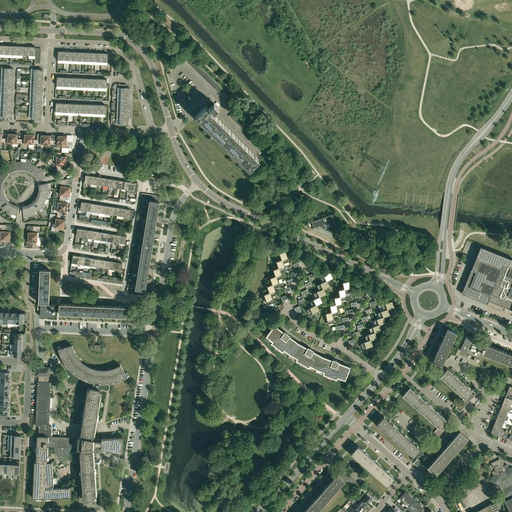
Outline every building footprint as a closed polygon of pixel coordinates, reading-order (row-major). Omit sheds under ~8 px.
[(206,106),(196,116),(249,169),(259,159),(213,113),(218,107),(214,102),(208,108),(206,106)] [(4,138),(4,142),(8,142),(8,143),(12,143),(13,134),(8,133),(8,138),(4,138)] [(13,134),(12,143),(17,143),(17,142),(21,142),(21,139),(17,139),(18,134),(13,134)] [(21,139),(21,142),(24,143),(24,144),(29,144),(29,134),(24,134),(24,139),(21,139)] [(29,134),(29,144),(34,144),(34,143),(37,143),(37,140),(34,139),(34,135),(29,134)] [(37,140),(37,143),(41,144),(45,145),(46,135),(41,135),(41,140),(37,140)] [(46,135),(45,145),(50,145),(50,147),(53,147),(53,144),(54,144),(54,140),(50,140),(51,135),(46,135)] [(53,144),(53,147),(62,147),(62,136),(57,136),(57,140),(57,141),(54,140),(54,144),(53,144)] [(62,136),(62,147),(70,148),(73,148),(73,141),(67,141),(67,140),(67,136),(62,136)] [(53,156),(53,160),(56,160),(66,161),(66,156),(61,156),(61,152),(58,152),(57,156),(56,156),(54,155),(53,156)] [(16,172),(18,172),(21,171),(21,162),(16,162),(15,160),(13,161),(16,172)] [(21,171),(24,172),(26,172),(29,160),(26,160),(26,162),(21,162),(21,171)] [(26,172),(27,172),(30,174),(35,166),(31,163),(32,162),(29,160),(26,172)] [(56,160),(56,165),(57,165),(57,172),(61,169),(61,167),(61,165),(66,166),(66,161),(56,160)] [(11,174),(15,173),(16,172),(13,161),(10,162),(11,164),(6,166),(11,174)] [(30,174),(34,177),(43,169),(41,167),(39,169),(35,166),(30,174)] [(10,175),(3,168),(0,172),(0,171),(0,174),(6,179),(10,175)] [(34,177),(37,181),(45,177),(43,173),(44,171),(43,169),(34,177)] [(67,182),(67,179),(59,181),(60,183),(62,184),(62,185),(61,185),(60,190),(70,192),(71,187),(69,186),(69,182),(67,182)] [(115,188),(114,194),(117,195),(117,191),(121,192),(121,189),(122,181),(116,180),(115,188)] [(135,183),(128,182),(127,190),(127,192),(137,193),(138,187),(134,187),(135,183)] [(39,190),(38,192),(37,195),(46,198),(48,193),(50,194),(50,191),(39,190)] [(59,195),(60,195),(60,198),(63,199),(64,195),(69,196),(70,192),(60,190),(59,195)] [(37,195),(36,198),(35,199),(45,206),(46,204),(44,203),(46,198),(37,195)] [(10,202),(7,199),(6,198),(0,201),(0,205),(3,209),(10,202)] [(58,202),(58,206),(67,208),(68,203),(63,202),(63,199),(60,198),(59,202),(58,202)] [(35,199),(34,200),(32,203),(37,210),(41,207),(42,208),(45,206),(35,199)] [(157,220),(157,217),(160,202),(159,202),(156,201),(154,201),(151,200),(150,200),(147,218),(157,220)] [(14,204),(12,203),(10,202),(3,209),(7,212),(6,213),(8,215),(14,204)] [(32,203),(29,204),(27,205),(31,216),(34,215),(33,213),(37,210),(32,203)] [(18,206),(15,205),(14,204),(8,215),(11,216),(12,214),(17,215),(18,206)] [(27,205),(22,206),(23,216),(28,215),(29,217),(31,216),(27,205)] [(57,211),(58,211),(57,215),(61,215),(61,212),(66,213),(67,208),(58,206),(57,211)] [(131,209),(124,208),(123,216),(129,217),(129,219),(132,220),(134,210),(131,210),(131,209)] [(304,224),(313,228),(318,226),(331,232),(333,238),(342,242),(332,214),(304,224)] [(56,218),(55,223),(65,224),(65,219),(60,219),(61,215),(57,215),(57,218),(56,218)] [(154,237),(154,234),(157,220),(147,218),(144,236),(154,237)] [(55,231),(58,231),(59,228),(64,229),(65,224),(55,223),(54,227),(55,228),(55,231)] [(6,225),(0,224),(0,230),(1,231),(1,235),(10,236),(10,231),(5,231),(6,225)] [(33,226),(33,232),(28,232),(28,237),(37,237),(38,232),(37,232),(37,229),(40,229),(40,226),(33,226)] [(0,246),(5,246),(5,240),(10,241),(10,236),(1,235),(0,240),(0,246)] [(151,255),(152,247),(154,237),(144,236),(141,253),(151,255)] [(33,242),(32,248),(39,248),(39,245),(36,245),(36,242),(37,242),(37,237),(28,237),(28,242),(33,242)] [(511,259),(480,247),(461,294),(487,304),(488,301),(511,310),(511,259)] [(279,253),(280,260),(282,259),(283,263),(288,261),(289,262),(286,254),(286,252),(285,252),(285,251),(278,253),(279,253)] [(148,272),(149,269),(151,255),(141,253),(138,271),(148,272)] [(277,268),(279,267),(280,271),(285,269),(286,271),(286,270),(283,263),(282,259),(280,260),(275,261),(275,262),(276,261),(277,268)] [(283,279),(280,271),(279,267),(277,268),(272,270),(273,270),(274,276),(276,276),(277,280),(277,279),(282,278),(283,279)] [(40,269),(40,279),(39,286),(49,287),(50,270),(40,269)] [(142,290),(145,290),(148,272),(138,271),(135,288),(136,289),(139,289),(142,290)] [(320,277),(323,282),(327,280),(328,282),(333,278),(330,272),(329,272),(327,274),(319,277),(319,278),(320,277)] [(270,278),(271,285),(273,284),(274,288),(279,286),(280,287),(277,279),(277,280),(276,276),(274,276),(269,278),(270,278)] [(317,285),(319,290),(323,288),(324,290),(329,286),(330,286),(328,282),(327,280),(323,282),(316,285),(316,286),(317,285)] [(342,282),(342,289),(344,289),(345,293),(350,292),(351,293),(349,284),(349,282),(348,281),(342,282)] [(267,286),(268,293),(270,292),(271,296),(274,303),(271,296),(276,294),(277,295),(274,288),(273,284),(271,285),(266,286),(267,286)] [(39,286),(39,293),(39,303),(49,303),(49,287),(39,286)] [(324,290),(323,288),(319,290),(312,294),(313,293),(316,298),(320,296),(321,298),(326,294),(326,295),(326,294),(324,290)] [(338,290),(338,297),(340,296),(341,300),(346,299),(346,300),(347,300),(345,293),(344,289),(342,289),(337,290),(338,290)] [(264,294),(265,301),(266,301),(268,304),(273,302),(273,304),(274,303),(271,296),(270,292),(268,293),(263,294),(263,295),(264,294)] [(323,302),(321,298),(320,296),(316,298),(309,302),(310,301),(312,306),(313,306),(316,305),(317,306),(322,302),(323,303),(323,302)] [(342,307),(342,308),(341,300),(340,296),(338,297),(333,298),(334,298),(334,304),(336,304),(337,308),(342,307)] [(382,305),(384,310),(388,309),(388,311),(394,307),(394,308),(394,307),(392,301),(391,301),(390,301),(389,302),(381,305),(382,305)] [(59,314),(69,314),(76,315),(76,304),(59,304),(59,314)] [(76,315),(85,315),(92,315),(93,305),(76,304),(76,315)] [(329,312),(331,312),(332,316),(338,315),(338,316),(337,308),(336,304),(334,304),(329,305),(329,306),(330,305),(329,312)] [(40,316),(44,316),(55,317),(55,306),(40,305),(40,316)] [(92,315),(99,316),(109,316),(109,306),(93,305),(92,315)] [(319,311),(317,306),(316,305),(313,306),(312,306),(305,310),(306,310),(307,310),(309,315),(313,313),(314,315),(319,310),(319,311)] [(109,316),(115,316),(125,317),(126,307),(109,306),(109,316)] [(378,313),(379,318),(383,316),(384,318),(390,314),(390,315),(388,311),(388,309),(384,310),(376,313),(378,313)] [(329,312),(325,313),(325,320),(327,320),(328,324),(333,322),(334,324),(334,323),(332,316),(331,312),(329,312)] [(373,320),(375,325),(375,326),(379,324),(380,326),(385,322),(386,323),(384,318),(383,316),(379,318),(372,320),(372,321),(373,320)] [(369,328),(371,333),(375,332),(376,334),(381,330),(381,331),(382,330),(380,326),(379,324),(375,326),(375,325),(368,328),(368,329),(369,328)] [(267,335),(266,336),(264,340),(288,358),(313,372),(343,384),(345,379),(345,378),(346,379),(348,374),(347,374),(349,367),(339,363),(332,360),(322,357),(313,351),(307,348),(298,343),(289,337),(274,325),(270,331),(269,331),(266,335),(267,335)] [(447,328),(440,345),(449,349),(456,333),(447,328)] [(365,336),(367,341),(371,340),(371,342),(371,341),(377,338),(376,334),(375,332),(371,333),(364,336),(365,336)] [(482,353),(485,344),(466,337),(460,350),(480,358),(482,353)] [(360,344),(363,349),(364,352),(373,345),(373,346),(371,341),(371,342),(371,340),(367,341),(359,344),(360,344)] [(486,344),(485,344),(482,353),(499,360),(502,351),(486,344)] [(100,392),(100,391),(100,389),(99,389),(100,381),(102,381),(102,382),(103,383),(111,382),(111,381),(111,380),(115,379),(115,380),(116,381),(124,377),(124,376),(126,375),(126,376),(127,376),(120,365),(119,366),(118,366),(114,368),(113,368),(110,369),(109,369),(108,369),(106,369),(102,369),(101,369),(99,369),(98,369),(96,368),(93,368),(91,367),(90,367),(89,366),(87,365),(86,365),(84,363),(81,361),(80,359),(78,358),(77,357),(76,355),(74,351),(74,350),(73,349),(73,347),(72,345),(62,348),(59,348),(59,349),(61,348),(61,350),(60,351),(63,359),(64,359),(65,359),(67,362),(67,363),(66,364),(72,370),(73,370),(77,372),(76,373),(76,374),(83,378),(84,378),(85,377),(87,378),(86,379),(90,380),(90,381),(92,382),(93,383),(92,388),(90,387),(89,390),(88,390),(81,434),(82,434),(81,437),(77,436),(77,438),(51,436),(51,426),(49,426),(49,411),(52,411),(52,406),(53,398),(50,398),(51,382),(48,382),(49,375),(49,367),(37,366),(37,375),(39,375),(38,381),(36,425),(39,426),(38,436),(37,436),(36,460),(36,462),(35,462),(33,498),(41,498),(41,497),(47,497),(47,498),(49,498),(71,496),(71,489),(74,489),(73,485),(71,485),(70,486),(69,486),(68,487),(53,488),(51,462),(47,462),(47,447),(55,447),(55,448),(56,449),(56,450),(56,451),(57,451),(57,452),(58,452),(58,453),(59,453),(60,454),(61,454),(62,454),(63,454),(64,454),(65,454),(66,453),(67,453),(67,452),(68,452),(68,451),(69,450),(69,449),(69,448),(69,447),(77,448),(77,449),(78,449),(81,449),(81,452),(80,452),(83,500),(95,499),(95,496),(96,496),(93,451),(92,451),(92,448),(98,448),(100,448),(103,448),(102,451),(103,451),(106,452),(106,451),(107,449),(122,452),(122,438),(107,439),(107,437),(104,437),(103,437),(103,439),(101,439),(101,440),(92,439),(93,436),(94,436),(101,392),(100,392)] [(432,361),(433,362),(441,365),(449,349),(440,345),(432,361)] [(511,354),(502,351),(499,360),(511,365),(511,354)] [(447,368),(440,376),(452,387),(459,379),(447,368)] [(472,389),(465,383),(459,379),(452,387),(464,398),(465,396),(467,394),(469,392),(471,390),(472,389)] [(402,395),(414,406),(422,397),(409,386),(402,395)] [(434,408),(422,397),(414,406),(426,416),(434,408)] [(511,399),(505,397),(502,403),(511,406),(511,399)] [(511,406),(502,403),(500,409),(508,412),(509,408),(511,410),(511,409),(511,406)] [(446,419),(434,408),(426,416),(438,427),(440,426),(442,423),(444,421),(446,419)] [(500,409),(498,414),(508,418),(509,416),(506,415),(508,412),(500,409)] [(498,414),(496,420),(503,423),(504,420),(507,421),(508,418),(498,414)] [(396,426),(389,421),(384,416),(376,424),(388,435),(396,426)] [(504,427),(502,426),(503,423),(496,420),(493,426),(501,429),(503,430),(504,427)] [(408,437),(401,431),(396,426),(388,435),(401,445),(408,437)] [(498,435),(501,429),(493,426),(491,432),(498,435)] [(459,431),(449,443),(457,450),(468,438),(459,431)] [(420,448),(413,442),(408,437),(401,445),(413,456),(420,448)] [(449,443),(438,455),(446,462),(457,450),(449,443)] [(370,456),(364,450),(358,445),(350,453),(363,464),(370,456)] [(433,472),(435,474),(436,474),(446,462),(438,455),(427,467),(429,468),(431,470),(433,472)] [(382,466),(375,460),(370,456),(363,464),(375,475),(382,466)] [(493,475),(491,480),(493,485),(499,485),(502,491),(501,493),(505,500),(504,501),(509,511),(511,511),(511,467),(508,467),(507,464),(503,466),(503,465),(499,459),(491,463),(493,465),(492,466),(493,467),(495,470),(492,472),(493,475)] [(394,477),(387,471),(382,466),(375,475),(387,486),(394,477)] [(337,474),(328,485),(326,487),(333,494),(345,480),(343,478),(340,476),(337,474)] [(326,487),(323,489),(314,500),(321,507),(333,494),(326,487)] [(400,501),(403,503),(410,495),(405,491),(400,497),(402,499),(400,501)] [(456,491),(455,493),(463,508),(464,508),(466,507),(464,503),(461,497),(458,493),(456,491)] [(367,494),(363,499),(368,504),(372,499),(367,494)] [(406,503),(409,505),(414,499),(410,495),(403,503),(405,505),(406,503)] [(359,499),(361,501),(358,504),(364,508),(368,504),(363,499),(362,499),(360,497),(359,499)] [(409,505),(413,509),(419,503),(414,499),(409,505)] [(314,500),(303,511),(316,511),(321,507),(314,500)] [(475,511),(472,511),(494,511),(495,511),(497,510),(498,510),(501,508),(498,501),(491,504),(491,503),(490,504),(481,509),(480,508),(478,509),(479,510),(476,511),(475,511)] [(413,509),(416,511),(419,511),(423,507),(419,503),(413,509)]
